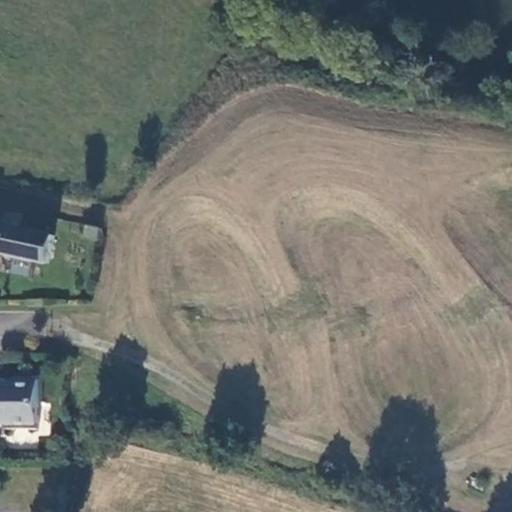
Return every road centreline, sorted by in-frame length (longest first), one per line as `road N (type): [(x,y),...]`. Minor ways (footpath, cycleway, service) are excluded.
road 1 (track): [(52,324),(126,350),(283,435),(429,473),(466,469)]
road 2 (track): [(126,350),(125,230),(0,196)]
